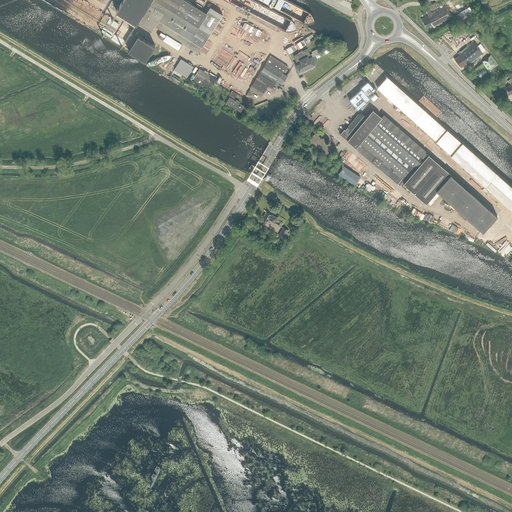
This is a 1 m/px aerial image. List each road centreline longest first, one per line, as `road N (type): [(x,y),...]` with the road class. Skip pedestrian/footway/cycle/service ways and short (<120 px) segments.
road 1 (secondary): [(0,478),(192,277),(247,194)]
road 2 (unclassified): [(0,446),(58,402),(161,296),(241,188)]
road 3 (unclassified): [(157,136),(0,41)]
road 4 (secondary): [(247,194),(301,111),(357,64)]
road 5 (unclassified): [(157,136),(79,163),(0,167)]
